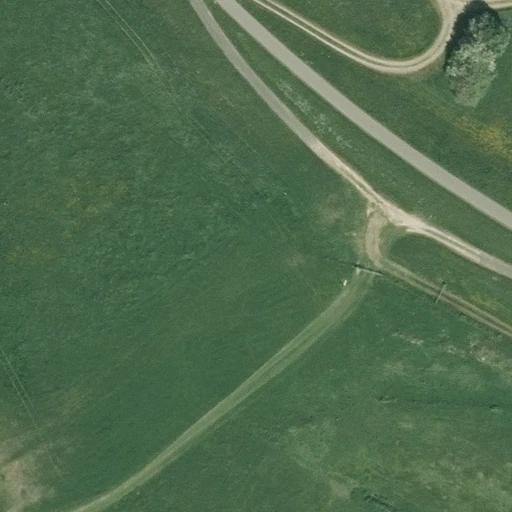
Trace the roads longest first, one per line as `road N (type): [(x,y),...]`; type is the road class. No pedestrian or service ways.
road 1 (unclassified): [(511,219),(411,158),(225,0)]
road 2 (track): [(386,206),(260,94),(195,0)]
road 3 (track): [(256,0),(396,70),(422,65),(440,50),(445,23),(437,0)]
road 4 (track): [(511,273),(386,206)]
